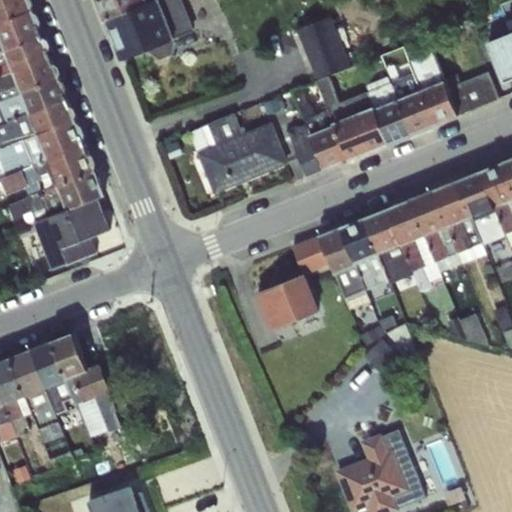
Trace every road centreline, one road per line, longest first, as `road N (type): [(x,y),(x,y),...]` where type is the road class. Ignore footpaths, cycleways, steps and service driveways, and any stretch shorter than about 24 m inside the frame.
road 1 (residential): [(166,261),(511,124)]
road 2 (secondary): [(166,261),(66,0)]
road 3 (secondary): [(258,511),(166,261)]
road 4 (residential): [(0,332),(166,261)]
